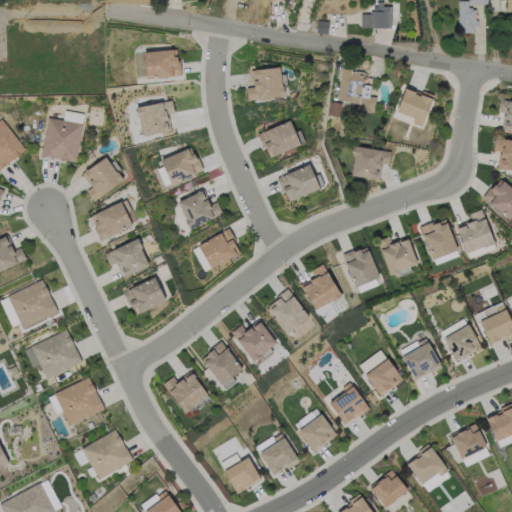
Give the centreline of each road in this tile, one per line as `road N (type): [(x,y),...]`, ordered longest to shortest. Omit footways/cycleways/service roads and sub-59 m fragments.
road 1 (residential): [(123,367),(198,320),(310,229),(455,168),(473,67)]
road 2 (residential): [(511,73),(125,13)]
road 3 (residential): [(46,200),(143,416),(215,511)]
road 4 (residential): [(268,511),(411,420),(511,371)]
road 5 (residential): [(217,27),(212,83),(219,127),(279,250)]
